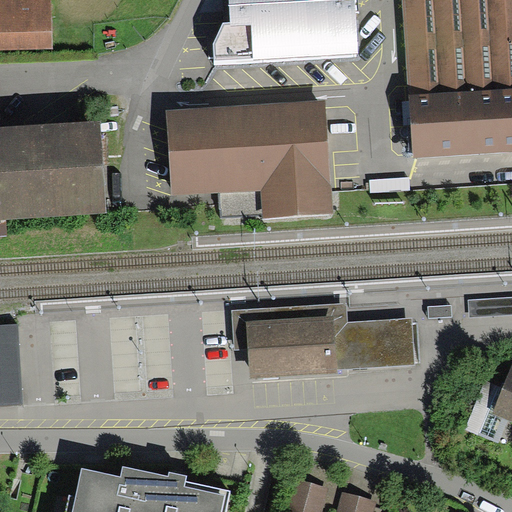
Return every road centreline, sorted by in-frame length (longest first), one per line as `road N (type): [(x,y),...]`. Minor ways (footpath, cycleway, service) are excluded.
road 1 (residential): [(0,437),(260,438),(334,448),(425,470),(511,511)]
road 2 (residential): [(191,0),(149,75),(0,77)]
